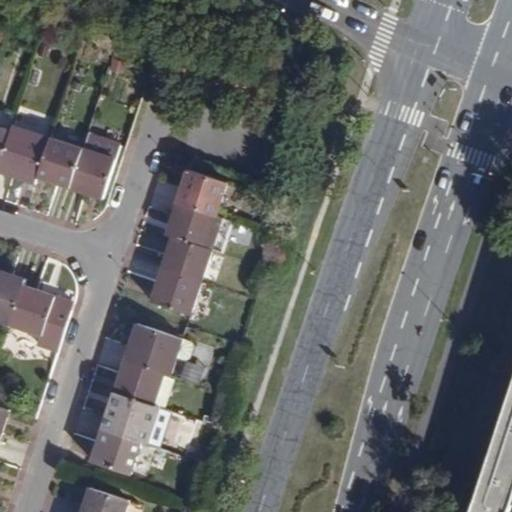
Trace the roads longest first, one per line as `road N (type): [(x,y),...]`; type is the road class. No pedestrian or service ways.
road 1 (secondary): [(420,47),(262,511)]
road 2 (secondary): [(356,511),(500,80)]
road 3 (residential): [(25,511),(111,261)]
road 4 (residential): [(111,261),(158,115),(251,144)]
road 5 (primary): [(308,0),(420,47)]
